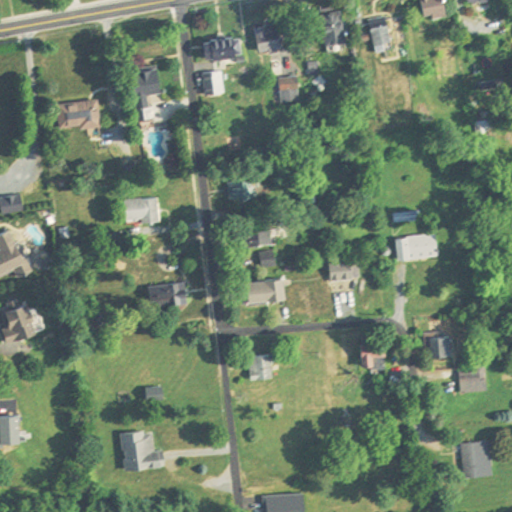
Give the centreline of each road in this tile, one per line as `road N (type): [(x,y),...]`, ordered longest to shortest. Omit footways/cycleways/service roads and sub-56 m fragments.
road 1 (residential): [(181,0),(235,511)]
road 2 (residential): [(416,461),(409,349),(395,328),(218,339)]
road 3 (primary): [(0,30),(175,0)]
